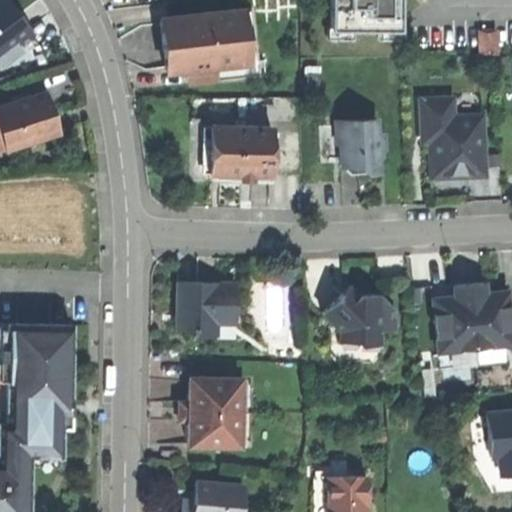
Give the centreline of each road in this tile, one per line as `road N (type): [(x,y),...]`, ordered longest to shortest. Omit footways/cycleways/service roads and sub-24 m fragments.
road 1 (residential): [(511,224),(124,232)]
road 2 (residential): [(124,232),(122,511)]
road 3 (residential): [(77,0),(102,68),(124,232)]
